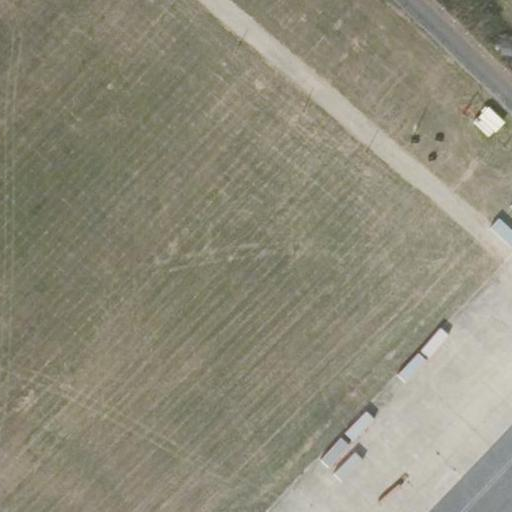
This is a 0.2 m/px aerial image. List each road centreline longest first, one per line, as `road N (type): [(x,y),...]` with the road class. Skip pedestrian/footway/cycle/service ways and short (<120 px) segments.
road 1 (track): [(511,266),(212,0)]
road 2 (track): [(417,0),(511,90)]
